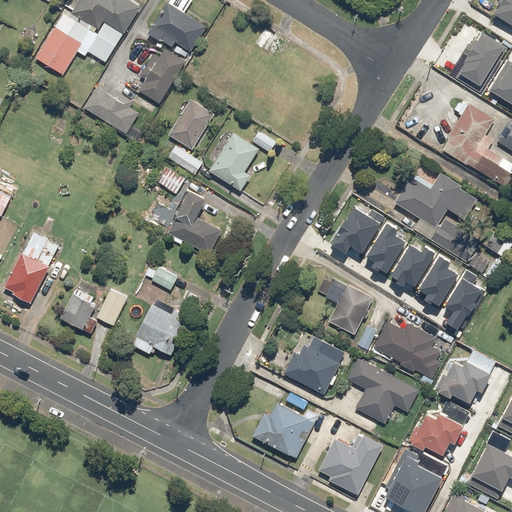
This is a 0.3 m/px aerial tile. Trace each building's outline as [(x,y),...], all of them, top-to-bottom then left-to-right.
[(76,0),(67,15),(63,13),(37,57),(62,72),(79,44),(105,60),(140,5),(132,0),(76,0)] [(511,0),(503,0),(496,12),(511,21),(511,0)] [(205,26),(167,2),(151,27),(189,51),(205,26)] [(264,29),(254,45),(261,49),(260,51),(273,59),(284,41),(264,29)] [(455,70),(485,88),(509,49),(480,31),(455,70)] [(159,102),(185,61),(163,47),(137,88),(159,102)] [(511,63),(508,61),(489,90),(511,105),(511,63)] [(243,85),(234,101),(274,126),(276,122),(281,125),(297,100),(290,96),(289,98),(283,94),(285,90),(268,80),(259,95),(243,85)] [(98,86),(85,107),(128,134),(141,113),(98,86)] [(194,147),(213,114),(191,101),(171,134),(194,147)] [(511,181),(511,165),(486,148),(500,123),(467,105),(449,135),(451,136),(444,146),(506,190),(511,181)] [(511,121),(499,137),(511,146),(511,121)] [(260,131),(254,141),(270,150),(276,140),(260,131)] [(232,134),(209,168),(235,186),(258,151),(232,134)] [(202,162),(175,145),(167,158),(194,175),(202,162)] [(184,178),(167,167),(158,183),(175,193),(184,178)] [(434,220),(441,207),(469,221),(483,194),(433,169),(425,184),(405,174),(392,198),(434,220)] [(220,231),(194,217),(205,197),(189,188),(167,228),(168,228),(167,229),(209,252),(220,231)] [(0,211),(9,199),(0,193),(0,211)] [(357,202),(333,239),(347,249),(352,241),(363,248),(385,213),(372,205),(370,210),(357,202)] [(450,217),(435,238),(468,260),(482,238),(450,217)] [(389,219),(368,251),(378,257),(376,261),(388,269),(408,238),(396,230),(399,226),(389,219)] [(504,258),(511,244),(511,237),(498,229),(486,247),(504,258)] [(35,234),(9,287),(29,297),(56,245),(35,234)] [(406,275),(416,281),(437,250),(426,243),(423,248),(412,240),(391,271),(404,279),(406,275)] [(442,251),(422,282),(432,289),(429,293),(441,301),(462,270),(450,262),(453,258),(442,251)] [(481,273),(489,261),(477,252),(468,264),(481,273)] [(171,291),(177,277),(158,268),(157,271),(149,267),(146,275),(153,278),(151,281),(171,291)] [(456,306),(448,318),(460,325),(477,298),(474,296),(485,279),(467,268),(447,300),(456,306)] [(346,285),(328,325),(353,337),(372,297),(346,285)] [(97,315),(112,323),(127,297),(111,288),(97,315)] [(82,327),(95,303),(74,292),(61,316),(82,327)] [(154,305),(138,336),(170,353),(187,321),(154,305)] [(407,323),(401,333),(385,324),(372,348),(425,376),(438,352),(429,347),(434,338),(407,323)] [(376,331),(367,326),(357,345),(366,350),(376,331)] [(307,331),(285,373),(323,393),(345,351),(307,331)] [(421,389),(359,358),(348,379),(365,388),(355,408),(387,424),(397,403),(411,410),(421,389)] [(448,358),(436,391),(470,404),(482,370),(448,358)] [(511,398),(497,426),(511,434),(511,398)] [(257,435),(297,456),(315,421),(275,400),(257,435)] [(461,426),(430,409),(413,439),(444,456),(461,426)] [(361,438),(355,450),(335,441),(320,472),(336,480),(335,482),(357,493),(380,447),(361,438)] [(511,456),(482,443),(465,480),(502,496),(511,474),(511,456)] [(403,456),(383,497),(413,511),(425,511),(443,475),(403,456)] [(446,511),(487,511),(456,495),(446,511)]
